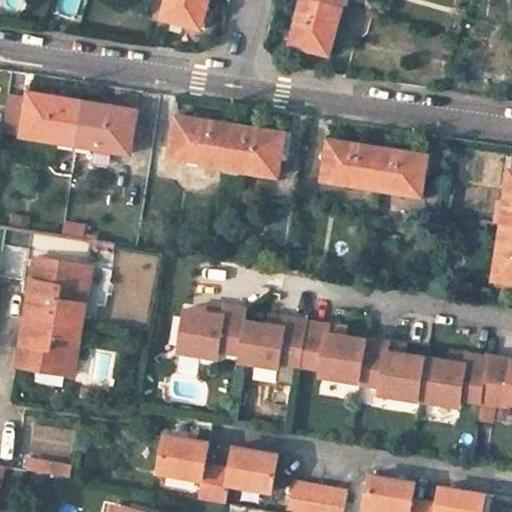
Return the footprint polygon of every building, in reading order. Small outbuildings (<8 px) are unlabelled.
[(165,0),(162,16),(201,27),(208,0),(165,0)] [(300,0),(295,20),(289,44),(329,54),(338,21),(333,19),(337,4),(321,0),(300,0)] [(55,96),(27,92),(19,137),(56,143),(57,140),(74,143),(81,100),(55,96)] [(111,105),(81,100),(74,143),(94,145),(93,148),(131,154),(137,109),(111,105)] [(204,119),(174,115),(167,159),(204,166),(204,162),(223,165),(230,123),(204,119)] [(259,127),(230,123),(223,165),(241,168),(240,171),(279,177),(286,131),(259,127)] [(353,142),(327,138),(321,179),(354,184),(355,180),(372,183),(378,145),(353,142)] [(404,149),(378,145),(372,183),(389,185),(388,189),(422,194),(428,153),(404,149)] [(511,168),(502,223),(511,225),(511,168)] [(511,225),(502,223),(492,279),(511,281),(511,225)] [(88,265),(35,255),(15,364),(68,373),(74,336),(81,338),(87,303),(81,302),(88,265)] [(95,266),(88,265),(81,302),(87,303),(95,266)] [(210,301),(188,297),(179,349),(219,356),(220,349),(240,352),(247,310),(248,308),(226,304),(225,313),(209,311),(210,301)] [(210,301),(209,311),(225,313),(226,304),(210,301)] [(308,322),(309,321),(286,317),(285,326),(268,323),(270,314),(247,310),(240,352),(239,360),(279,367),(280,362),(301,365),(308,322)] [(285,326),(286,317),(270,314),(268,323),(285,326)] [(322,376),(360,382),(368,339),(345,336),(329,334),(330,325),(308,322),(301,365),(323,369),(322,376)] [(329,334),(345,336),(346,328),(330,325),(329,334)] [(81,338),(74,336),(68,373),(74,374),(81,338)] [(390,342),(368,339),(360,382),(360,383),(381,386),(380,394),(420,400),(427,357),(405,354),(388,352),(390,342)] [(390,342),(388,352),(405,354),(406,345),(390,342)] [(468,353),(452,351),(450,360),(467,363),(468,353)] [(450,360),(427,357),(420,400),(460,405),(461,398),(483,401),(490,357),(468,353),(467,363),(450,360)] [(511,358),(490,355),(490,357),(483,401),(507,404),(508,401),(511,401),(511,358)] [(209,443),(165,436),(158,472),(200,480),(197,499),(227,504),(230,485),(273,492),(279,454),(234,447),(231,469),(205,465),(209,443)] [(0,511),(5,511),(13,465),(0,462),(0,511)] [(417,478),(372,471),(366,507),(398,511),(482,511),(486,488),(441,482),(439,501),(414,497),(417,478)] [(343,511),(347,492),(293,483),(288,511),(291,511),(343,511)]
